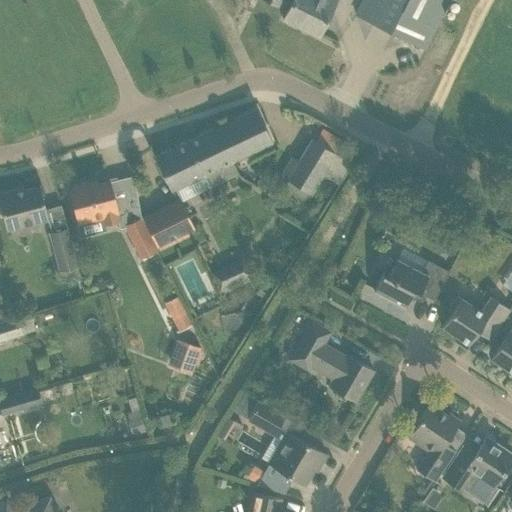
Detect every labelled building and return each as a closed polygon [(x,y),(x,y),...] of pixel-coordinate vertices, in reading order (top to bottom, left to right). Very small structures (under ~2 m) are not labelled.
[(266,0),(276,5),(277,2),(288,7),(282,19),(317,36),(334,0),(266,0)] [(361,0),(355,13),(389,30),(424,48),(447,0),(361,0)] [(153,156),(170,190),(205,173),(211,187),(238,174),(231,161),(272,142),(255,107),(153,156)] [(288,179),(309,192),(334,152),(312,138),(298,161),(288,179)] [(87,181),(68,186),(73,206),(78,223),(102,217),(104,223),(117,220),(119,227),(124,226),(139,218),(135,197),(134,191),(133,185),(111,191),(108,181),(88,186),(87,181)] [(0,191),(0,209),(5,230),(47,219),(43,205),(38,185),(15,191),(15,188),(0,191)] [(143,213),(159,242),(195,223),(180,194),(143,213)] [(139,218),(124,226),(139,256),(155,249),(139,218)] [(433,223),(429,230),(441,236),(444,229),(433,223)] [(66,227),(49,232),(59,270),(76,265),(66,227)] [(451,228),(446,239),(457,244),(462,234),(451,228)] [(273,256),(269,263),(277,269),(281,261),(273,256)] [(210,272),(219,291),(221,290),(222,293),(253,279),(242,257),(210,272)] [(373,290),(404,306),(410,294),(414,296),(417,298),(419,298),(421,297),(423,296),(423,295),(424,295),(433,300),(443,282),(448,270),(427,259),(421,271),(414,267),(396,258),(387,276),(382,273),(373,290)] [(164,302),(177,331),(191,324),(178,295),(164,302)] [(446,310),(450,313),(441,326),(468,344),(476,331),(489,339),(500,323),(509,309),(490,297),(480,311),(456,295),(446,310)] [(4,320),(0,321),(0,339),(33,330),(27,313),(4,320)] [(345,356),(323,343),(329,331),(311,320),(289,358),(307,369),(312,362),(340,378),(334,389),(355,401),(373,370),(346,354),(345,356)] [(500,341),(489,358),(511,373),(511,328),(511,331),(509,329),(500,341)] [(171,364),(191,372),(200,348),(180,340),(171,364)] [(0,398),(0,410),(1,414),(21,409),(22,411),(41,405),(36,388),(0,398)] [(250,415),(247,419),(273,434),(284,415),(258,400),(250,415)] [(427,450),(415,468),(434,481),(455,450),(443,443),(459,419),(448,412),(447,414),(429,402),(418,419),(418,420),(411,431),(424,440),(420,445),(427,450)] [(159,416),(161,426),(171,424),(169,413),(159,416)] [(225,417),(216,432),(223,437),(231,423),(240,427),(242,424),(226,415),(225,417)] [(141,417),(130,421),(133,432),(145,429),(141,417)] [(288,443),(274,467),(304,484),(316,463),(319,465),(326,454),(286,430),(281,439),(288,443)] [(502,472),(511,457),(511,454),(485,437),(479,446),(467,438),(458,452),(447,469),(440,479),(460,491),(468,480),(469,480),(472,480),(475,480),(476,478),(491,488),(502,472)] [(254,464),(246,477),(255,482),(263,469),(254,464)] [(276,511),(280,498),(253,491),(247,511),(276,511)] [(427,492),(422,499),(433,506),(438,499),(427,492)] [(56,511),(58,511),(55,507),(54,508),(48,495),(13,511),(11,511),(5,499),(0,501),(0,511),(56,511)]
